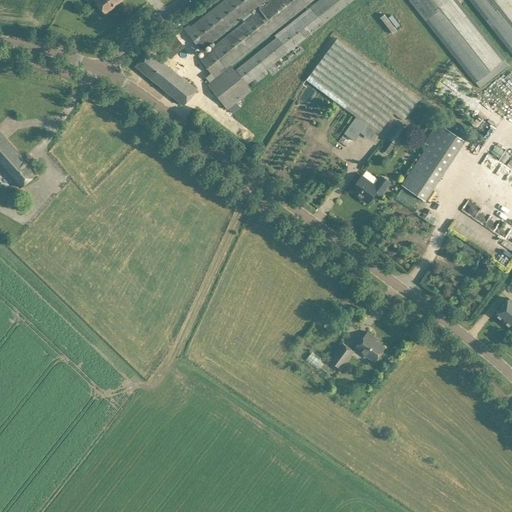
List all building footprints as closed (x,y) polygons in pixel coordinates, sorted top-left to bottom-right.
[(94,0),(105,13),(122,0),(94,0)] [(201,50),(263,0),(224,0),(190,27),(189,25),(184,28),(201,50)] [(271,0),(199,58),(211,73),(206,77),(209,83),(207,84),(228,109),(229,109),(232,113),(240,107),(236,103),(237,102),(251,91),(249,89),(269,73),(272,76),(303,51),(302,49),(300,45),(299,44),(354,0),(318,0),(274,35),(276,38),(235,70),(231,65),(312,0),(271,0)] [(511,0),(408,0),(469,75),(480,88),(509,65),(498,52),(499,51),(457,0),(469,0),(506,46),(506,45),(511,52),(511,0)] [(171,30),(156,42),(169,58),(184,46),(171,30)] [(337,38),(306,80),(318,88),(340,105),(344,108),(345,108),(375,67),(337,38)] [(147,50),(135,66),(183,105),(196,89),(188,83),(181,77),(167,66),(155,57),(147,50)] [(350,124),(344,133),(354,141),(363,129),(369,133),(371,128),(378,134),(394,113),(397,108),(407,115),(418,100),(380,71),(350,112),(355,116),(350,124)] [(428,145),(401,185),(425,201),(465,141),(437,122),(424,142),(428,145)] [(397,145),(407,132),(396,124),(386,137),(397,145)] [(0,164),(19,187),(35,173),(0,132),(0,164)] [(388,154),(395,145),(384,138),(380,144),(383,146),(381,149),(388,154)] [(377,186),(376,187),(361,176),(351,190),(367,203),(373,195),(375,192),(380,196),(389,182),(383,177),(377,185),(377,186)] [(511,300),(509,298),(495,314),(511,328),(511,300)] [(328,319),(323,319),(324,327),(328,327),(354,326),(354,317),(328,319)] [(374,362),(385,348),(372,338),(373,336),(367,331),(355,347),(374,362)] [(341,369),(354,352),(343,343),(329,360),(341,369)]
